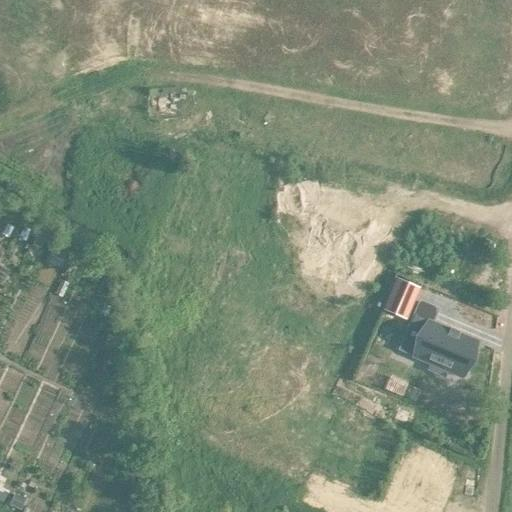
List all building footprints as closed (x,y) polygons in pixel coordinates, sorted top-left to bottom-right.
[(52,240),(46,251),(60,258),(66,247),(52,240)] [(103,269),(98,278),(104,281),(109,272),(103,269)] [(397,278),(384,308),(400,315),(413,285),(397,278)] [(412,313),(402,335),(417,342),(412,355),(429,362),(427,368),(442,374),(444,368),(459,375),(475,339),(458,332),(458,331),(456,330),(455,331),(449,329),(450,327),(447,326),(447,328),(431,321),(412,313)] [(405,383),(400,393),(414,399),(418,389),(405,383)] [(407,410),(396,406),(391,416),(402,421),(407,410)] [(15,494),(10,504),(18,508),(23,498),(15,494)]
